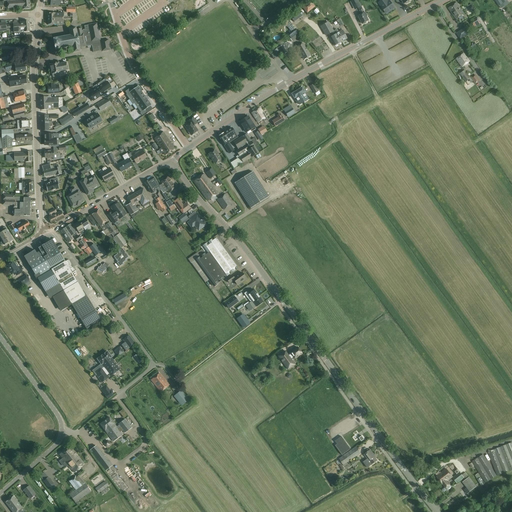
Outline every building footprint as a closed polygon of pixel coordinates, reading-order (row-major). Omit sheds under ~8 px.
[(29,0),(26,0),(7,1),(8,9),(23,8),(23,9),(30,9),(29,0)] [(302,7),(307,13),(315,7),(310,0),(302,7)] [(359,11),(361,15),(359,16),(363,24),(369,20),(366,16),(367,16),(366,12),(365,13),(361,6),(358,0),(353,0),(351,2),(355,10),(358,8),(359,10),(359,11)] [(395,8),(390,1),(388,2),(386,0),(382,0),(378,3),(386,14),(395,8)] [(448,8),(456,19),(464,14),(457,3),(448,8)] [(290,17),(294,22),(303,15),(300,10),(290,17)] [(47,13),(48,24),(63,24),(63,13),(47,13)] [(477,17),(470,22),(473,27),(481,23),(477,17)] [(330,37),(334,45),(346,39),(341,31),(338,33),(337,29),(333,31),(328,22),(321,26),(326,35),(328,34),(330,37)] [(80,51),(80,48),(86,47),(86,46),(87,46),(88,48),(90,48),(90,46),(92,45),(93,52),(102,51),(102,52),(110,50),(108,40),(100,41),(97,23),(88,25),(84,26),(85,29),(83,30),(83,31),(82,31),(82,29),(76,30),(76,27),(68,28),(70,35),(53,38),(55,50),(72,46),(73,53),(80,51)] [(460,39),(470,33),(467,27),(456,33),(460,39)] [(292,42),(300,35),(295,30),(292,33),(288,37),(292,42)] [(296,46),(304,59),(310,56),(303,43),(296,46)] [(464,67),(471,62),(465,54),(458,59),(464,67)] [(57,76),(57,73),(61,73),(60,72),(68,70),(66,62),(59,64),(59,63),(50,64),(52,74),(53,77),(57,76)] [(4,66),(5,67),(6,72),(13,71),(11,64),(4,66)] [(471,78),(465,70),(460,74),(466,82),(471,78)] [(21,84),(26,83),(26,82),(27,82),(26,79),(25,79),(25,76),(17,77),(17,76),(8,77),(10,87),(18,86),(21,85),(21,84)] [(101,84),(99,86),(103,93),(111,88),(107,82),(105,83),(104,82),(101,84)] [(78,83),(71,86),(75,95),(82,92),(78,83)] [(95,90),(88,94),(93,101),(104,95),(103,93),(99,86),(97,84),(94,87),(95,90)] [(47,86),(48,94),(59,93),(58,85),(47,86)] [(142,92),(138,87),(132,91),(128,94),(131,99),(142,92)] [(302,87),(298,90),(305,101),(308,100),(307,98),(308,97),(305,92),(302,87)] [(15,102),(25,99),(25,96),(27,95),(25,90),(18,92),(18,93),(13,95),(14,99),(12,99),(13,102),(15,102)] [(305,101),(298,90),(291,94),(294,99),(294,98),(297,104),(298,103),(299,105),(305,101)] [(145,96),(142,92),(131,99),(134,103),(145,96)] [(2,95),(0,95),(0,109),(9,107),(8,102),(4,103),(2,95)] [(148,101),(145,96),(134,103),(138,108),(148,101)] [(58,98),(51,98),(51,97),(40,98),(41,110),(47,110),(47,109),(59,108),(60,108),(63,106),(62,97),(58,98)] [(107,99),(97,105),(100,110),(111,104),(107,99)] [(151,106),(148,101),(138,108),(141,113),(145,110),(151,106)] [(24,116),(23,111),(25,111),(23,104),(11,107),(13,114),(14,118),(24,116)] [(295,113),(290,105),(283,110),(288,117),(295,113)] [(263,112),(260,108),(252,113),(258,122),(263,119),(264,122),(268,119),(263,112)] [(62,126),(74,118),(71,114),(62,119),(61,119),(59,121),(62,126)] [(90,118),(85,121),(90,128),(102,121),(97,114),(93,117),(92,117),(90,118)] [(275,119),(272,121),(274,124),(275,126),(280,123),(283,121),(284,121),(282,117),(280,114),(277,115),(278,117),(275,119)] [(52,121),(49,121),(48,115),(40,116),(40,131),(49,131),(49,126),(52,126),(52,121)] [(148,128),(153,125),(149,116),(144,119),(148,128)] [(254,127),(248,116),(239,122),(246,132),(251,129),(251,130),(254,128),(254,127)] [(191,134),(191,135),(198,130),(194,125),(197,123),(194,117),(188,121),(190,123),(186,127),(189,131),(189,132),(190,134),(191,134)] [(18,129),(20,129),(30,128),(29,119),(20,120),(20,121),(17,121),(18,129)] [(1,130),(1,127),(0,126),(0,133),(1,133),(2,138),(1,138),(2,147),(2,149),(12,147),(12,142),(16,142),(16,141),(20,141),(20,142),(23,142),(23,141),(31,140),(31,135),(16,136),(16,137),(14,138),(13,129),(9,130),(1,130)] [(165,132),(171,141),(178,137),(171,128),(165,132)] [(218,136),(224,146),(238,137),(232,128),(218,136)] [(164,132),(159,135),(164,143),(163,144),(164,145),(163,145),(164,147),(168,153),(174,149),(164,132)] [(259,153),(255,147),(251,140),(248,135),(247,134),(243,136),(244,137),(235,143),(238,149),(236,151),(239,157),(230,162),(234,168),(243,162),(243,163),(259,153)] [(159,135),(154,138),(161,148),(159,149),(161,153),(163,152),(165,155),(168,153),(163,145),(164,145),(163,144),(164,143),(159,135)] [(50,139),(44,139),(44,142),(44,145),(47,145),(52,145),(52,146),(52,147),(55,147),(58,147),(58,146),(58,145),(58,144),(57,144),(56,144),(56,141),(56,139),(50,139)] [(152,145),(155,150),(158,148),(154,143),(152,144),(150,141),(147,143),(149,146),(152,145)] [(229,143),(224,146),(229,154),(234,151),(229,143)] [(95,153),(99,159),(107,154),(103,149),(95,153)] [(53,150),(49,151),(45,151),(45,158),(54,157),(57,157),(57,154),(58,154),(58,150),(53,150)] [(215,150),(209,154),(215,163),(221,159),(215,150)] [(132,161),(134,160),(136,164),(146,158),(142,151),(132,156),(130,151),(127,153),(132,161)] [(23,164),(23,161),(25,161),(25,162),(31,161),(31,152),(25,152),(25,153),(14,153),(8,155),(6,156),(6,161),(9,161),(14,161),(20,161),(20,164),(23,164)] [(116,163),(111,153),(111,154),(110,153),(107,154),(108,156),(104,157),(107,161),(106,162),(108,165),(112,163),(113,165),(116,163)] [(117,165),(121,172),(131,166),(128,159),(117,165)] [(42,167),(45,177),(56,175),(56,176),(61,175),(59,167),(55,168),(54,165),(50,166),(50,165),(42,167)] [(102,169),(103,172),(100,174),(104,181),(114,176),(109,168),(107,169),(106,167),(105,167),(102,168),(102,169)] [(212,168),(206,172),(211,178),(216,174),(212,168)] [(269,197),(253,171),(235,183),(251,208),(269,197)] [(204,174),(194,181),(201,191),(211,183),(204,174)] [(86,179),(80,182),(87,195),(94,192),(93,190),(100,186),(94,176),(87,180),(86,179)] [(173,182),(169,176),(161,182),(169,193),(177,187),(174,182),(173,182)] [(161,184),(159,186),(154,177),(148,181),(148,180),(144,182),(151,193),(157,189),(159,192),(161,190),(164,193),(166,192),(161,184)] [(46,184),(45,184),(47,192),(59,189),(57,181),(58,181),(57,178),(51,179),(52,182),(46,184)] [(22,194),(26,194),(33,194),(33,181),(26,182),(22,182),(22,194)] [(218,193),(211,183),(201,191),(208,201),(218,193)] [(68,194),(69,196),(67,197),(72,207),(76,205),(77,206),(81,204),(80,202),(84,200),(78,190),(76,192),(74,188),(70,190),(71,192),(68,194)] [(132,205),(140,201),(142,205),(150,201),(143,188),(128,197),(132,205)] [(225,194),(217,200),(224,210),(232,203),(225,194)] [(155,204),(159,211),(161,209),(162,212),(166,209),(159,197),(158,198),(157,196),(154,198),(157,203),(155,204)] [(174,202),(179,209),(184,205),(178,198),(174,202)] [(125,215),(127,214),(120,205),(118,202),(116,204),(111,208),(114,211),(112,213),(111,212),(108,215),(114,223),(118,220),(117,219),(118,219),(119,219),(120,219),(121,219),(126,216),(125,215)] [(132,207),(130,204),(126,206),(131,215),(136,212),(133,206),(132,207)] [(50,215),(50,216),(48,217),(51,224),(64,218),(60,211),(53,215),(53,214),(57,212),(55,208),(48,212),(50,215)] [(92,213),(92,214),(92,215),(99,224),(103,231),(104,231),(107,229),(111,234),(114,237),(120,233),(116,227),(114,229),(107,219),(106,219),(103,214),(99,209),(98,210),(98,209),(97,209),(92,213)] [(190,219),(198,230),(205,225),(202,221),(203,220),(201,217),(200,218),(197,214),(196,214),(195,212),(189,216),(190,218),(190,219)] [(185,213),(178,218),(182,223),(188,218),(185,213)] [(175,223),(170,214),(166,217),(172,225),(175,223)] [(97,224),(90,215),(87,217),(94,226),(97,224)] [(79,221),(86,232),(91,229),(90,226),(85,218),(79,221)] [(27,221),(17,227),(19,231),(22,229),(23,230),(27,228),(26,227),(29,225),(29,224),(29,223),(28,222),(27,222),(27,221)] [(86,232),(79,221),(74,225),(79,232),(81,235),(86,232)] [(66,227),(71,236),(73,235),(74,236),(77,234),(76,232),(70,224),(66,227)] [(0,232),(0,238),(4,245),(12,239),(5,227),(1,229),(2,231),(0,232)] [(71,236),(66,227),(60,231),(68,243),(74,239),(71,236)] [(120,234),(113,238),(114,240),(116,242),(117,243),(116,243),(116,244),(116,245),(119,249),(120,250),(119,251),(116,253),(117,254),(114,256),(116,260),(117,259),(119,261),(117,262),(120,266),(123,264),(123,263),(126,260),(125,259),(128,257),(126,253),(124,252),(125,252),(123,249),(123,250),(121,247),(127,243),(120,234)] [(205,252),(195,260),(213,286),(224,278),(241,266),(227,247),(228,247),(224,241),(223,242),(218,235),(201,247),(205,252)] [(42,252),(41,253),(64,291),(71,304),(85,296),(72,273),(75,271),(69,259),(65,261),(55,244),(54,244),(52,240),(39,247),(42,252)] [(82,246),(80,247),(82,250),(83,249),(86,253),(86,252),(88,255),(92,252),(86,243),(82,246)] [(89,247),(96,256),(101,252),(95,243),(89,247)] [(64,291),(41,253),(34,257),(32,252),(24,256),(49,299),(64,291)] [(94,256),(84,262),(87,267),(97,262),(94,256)] [(8,265),(6,266),(9,270),(8,271),(10,274),(11,273),(11,274),(14,272),(17,275),(22,272),(19,267),(17,268),(16,267),(17,266),(16,264),(15,265),(13,262),(11,263),(10,262),(8,264),(8,265)] [(105,271),(107,267),(102,264),(100,267),(99,267),(96,271),(102,274),(104,270),(105,271)] [(231,275),(226,279),(229,283),(234,280),(237,285),(246,278),(242,272),(237,276),(237,275),(233,278),(231,275)] [(21,286),(30,280),(26,275),(18,280),(21,286)] [(247,291),(244,293),(247,298),(250,297),(252,300),(259,296),(254,290),(249,294),(247,291)] [(124,293),(113,300),(115,304),(127,297),(124,293)] [(85,296),(71,304),(87,330),(101,320),(86,296),(85,296)] [(252,300),(249,303),(253,309),(256,307),(263,302),(259,296),(252,300)] [(234,297),(225,304),(229,308),(238,302),(234,297)] [(250,323),(249,322),(243,314),(237,319),(244,328),(247,326),(250,323)] [(134,344),(129,337),(128,336),(123,340),(129,348),(134,344)] [(117,355),(123,352),(119,345),(114,348),(117,355)] [(291,359),(293,357),(294,359),(302,353),(297,347),(289,353),(291,354),(289,356),(285,351),(278,356),(288,370),(295,364),(291,359)] [(101,365),(102,364),(104,368),(103,369),(102,368),(102,369),(99,365),(94,370),(96,373),(95,373),(102,382),(103,381),(104,382),(109,377),(107,375),(109,374),(110,376),(120,369),(111,358),(112,357),(107,351),(97,359),(101,365)] [(143,360),(138,353),(134,356),(139,363),(143,360)] [(255,377),(266,368),(263,365),(252,374),(255,377)] [(160,391),(169,385),(160,373),(151,380),(160,391)] [(189,399),(181,390),(173,396),(181,406),(189,399)] [(113,395),(110,391),(105,395),(108,399),(113,395)] [(105,421),(100,424),(107,433),(110,437),(113,441),(118,438),(122,435),(120,432),(122,431),(123,431),(124,432),(125,433),(128,431),(131,428),(129,425),(127,422),(124,425),(120,427),(121,428),(119,430),(116,426),(114,424),(109,417),(105,421)] [(342,455),(351,449),(341,436),(335,441),(337,444),(335,446),(342,455)] [(511,442),(488,452),(497,476),(511,469),(511,442)] [(96,445),(90,450),(98,461),(104,456),(96,445)] [(70,446),(60,455),(74,472),(84,464),(70,446)] [(357,446),(339,459),(343,465),(345,464),(345,465),(350,462),(350,461),(361,453),(357,446)] [(363,462),(367,468),(377,460),(375,457),(376,457),(370,450),(364,455),(367,459),(363,462)] [(473,475),(478,472),(485,483),(497,476),(483,454),(472,461),(477,470),(472,474),(473,475)] [(104,456),(98,461),(106,471),(113,465),(105,455),(104,456)] [(449,479),(450,479),(453,477),(446,469),(441,473),(444,476),(442,477),(443,478),(444,477),(447,480),(448,479),(448,480),(449,479)] [(444,476),(441,473),(440,474),(438,470),(434,473),(437,476),(436,477),(445,488),(446,488),(448,490),(449,490),(451,488),(451,487),(449,485),(450,484),(448,481),(450,479),(449,479),(448,480),(448,479),(447,480),(444,477),(443,478),(442,477),(444,476)] [(460,472),(452,478),(457,484),(467,475),(465,472),(462,475),(460,472)] [(49,488),(53,484),(47,476),(46,475),(42,478),(44,480),(43,481),(49,488)] [(85,483),(79,475),(77,477),(76,476),(69,481),(70,482),(66,485),(69,489),(73,487),(75,490),(69,494),(75,503),(76,503),(78,505),(80,504),(78,501),(91,491),(85,483)] [(477,486),(469,477),(462,482),(470,492),(477,486)] [(105,481),(95,488),(99,493),(109,486),(105,481)] [(30,498),(36,494),(29,486),(23,490),(30,498)] [(16,507),(19,511),(24,511),(22,508),(13,496),(10,499),(13,503),(12,504),(15,508),(16,507)] [(13,503),(10,499),(5,502),(12,511),(16,511),(18,511),(19,511),(16,507),(15,508),(12,504),(13,503)]
